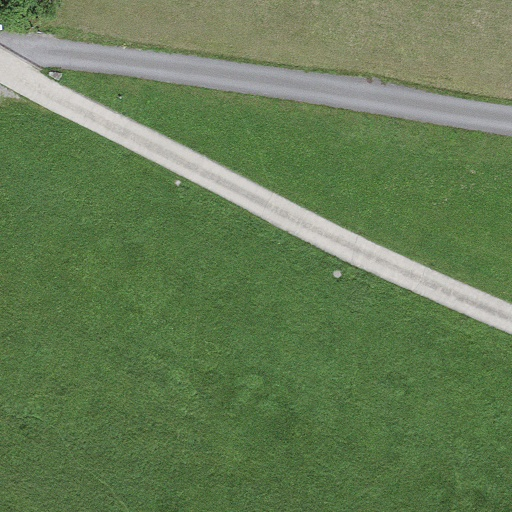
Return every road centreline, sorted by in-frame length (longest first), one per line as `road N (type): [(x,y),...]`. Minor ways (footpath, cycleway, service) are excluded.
road 1 (residential): [(0,70),(339,246),(511,315)]
road 2 (unknown): [(7,511),(249,199)]
